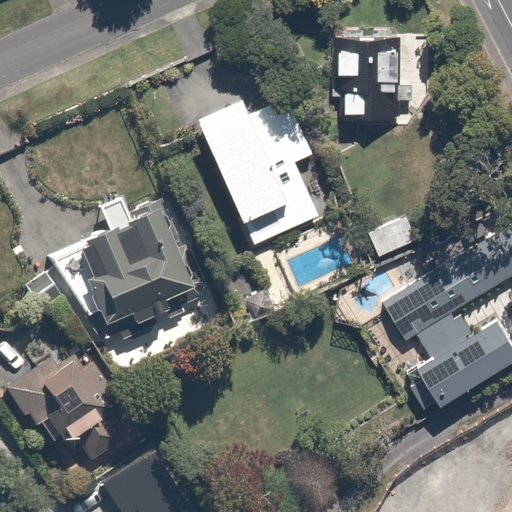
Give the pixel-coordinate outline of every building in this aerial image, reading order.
[(396,27),(328,25),(325,131),(393,133),(396,27)] [(229,82),(183,102),(247,244),(318,212),(291,151),(309,143),(291,105),(270,114),(261,96),(240,105),(229,82)] [(148,200),(51,239),(90,336),(156,309),(147,289),(179,276),(148,200)] [(277,237),(246,250),(267,303),(298,291),(277,237)] [(471,241),(389,287),(369,298),(388,332),(404,323),(416,345),(396,356),(420,400),(511,348),(511,332),(491,294),(462,310),(453,293),(489,273),(471,241)] [(75,334),(0,381),(0,397),(26,438),(108,385),(75,334)] [(291,424),(242,353),(220,369),(269,439),(291,424)]
